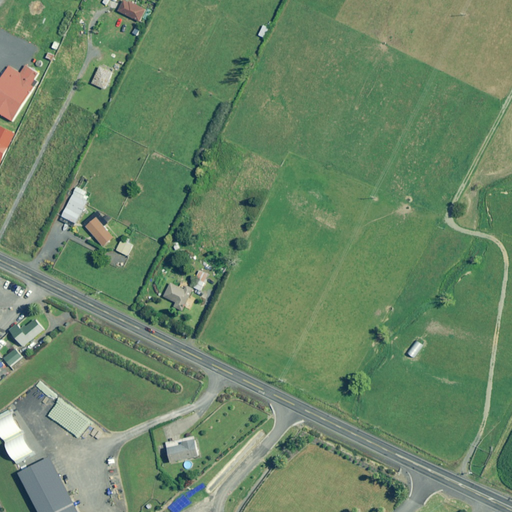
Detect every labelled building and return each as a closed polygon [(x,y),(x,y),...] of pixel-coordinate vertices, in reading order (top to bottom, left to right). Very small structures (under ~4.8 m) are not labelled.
[(121,0),(117,10),(120,11),(119,11),(141,22),(147,10),(133,3),(131,2),(130,4),(125,2),(122,0),(121,0)] [(38,23),(22,17),(16,32),(31,39),(38,23)] [(273,28),(264,24),(259,35),(268,39),(273,28)] [(40,74),(27,66),(22,74),(10,66),(0,82),(0,112),(13,122),(35,88),(32,86),(40,74)] [(114,73),(101,67),(93,84),(106,90),(114,73)] [(0,152),(13,128),(0,121),(0,152)] [(88,192),(78,187),(61,220),(75,227),(88,202),(84,200),(88,192)] [(115,238),(95,214),(85,223),(104,247),(115,238)] [(130,239),(125,236),(118,251),(129,256),(134,245),(128,243),(130,239)] [(209,276),(200,271),(192,286),(201,291),(209,276)] [(193,294),(172,284),(166,297),(177,303),(176,307),(184,311),(193,294)] [(45,330),(37,320),(24,330),(19,324),(11,330),(24,347),(45,330)] [(423,345),(418,341),(409,354),(414,357),(423,345)] [(24,357),(17,349),(5,359),(11,367),(24,357)] [(200,457),(197,440),(184,443),(184,445),(169,449),(173,463),(200,457)] [(74,511),(47,453),(14,469),(34,511),(74,511)]
